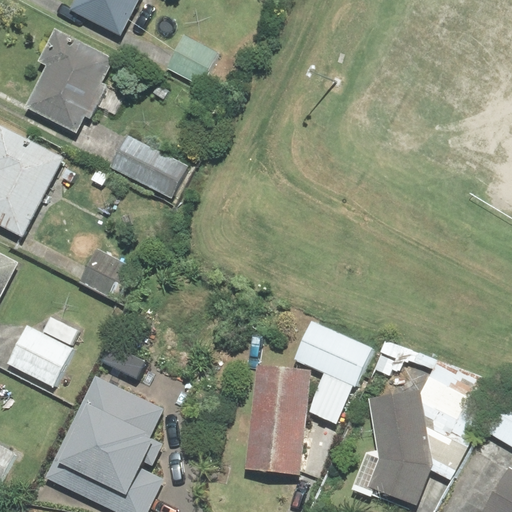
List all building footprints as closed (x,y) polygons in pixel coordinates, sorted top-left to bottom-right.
[(124,42),(146,0),(78,0),(71,14),(124,42)] [(79,139),(88,121),(95,124),(112,90),(105,87),(117,62),(56,32),(37,70),(46,74),(26,114),(79,139)] [(204,90),(222,54),(186,36),(167,72),(204,90)] [(67,163),(0,128),(0,231),(26,244),(67,163)] [(130,138),(114,172),(175,202),(192,168),(130,138)] [(137,270),(99,251),(82,286),(119,305),(137,270)] [(0,313),(24,267),(0,255),(0,313)] [(79,354),(72,350),(81,335),(52,319),(43,334),(31,327),(9,367),(57,393),(79,354)] [(311,416),(340,429),(376,352),(316,324),(297,363),(329,378),(311,416)] [(315,376),(259,370),(247,475),(303,481),(315,376)] [(367,455),(354,493),(407,511),(420,511),(434,473),(455,483),(494,402),(435,373),(424,396),(372,403),(380,459),(367,455)] [(170,409),(98,375),(48,482),(111,511),(150,511),(166,480),(149,472),(161,448),(154,444),(170,409)] [(511,449),(511,394),(489,436),(511,449)] [(0,490),(2,492),(18,456),(0,448),(0,490)] [(511,511),(511,473),(490,511),(511,511)]
